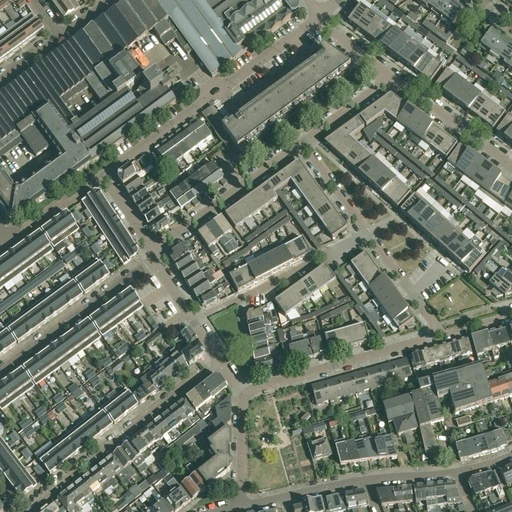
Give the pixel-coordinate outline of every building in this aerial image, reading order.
[(295,17),(298,14),(299,11),(290,0),(128,0),(0,94),(0,207),(8,218),(18,219),(32,208),(71,181),(77,177),(76,176),(91,165),(92,166),(172,106),(191,92),(186,86),(184,88),(183,87),(170,96),(166,90),(178,82),(167,68),(156,77),(143,86),(150,95),(137,105),(126,91),(142,79),(129,61),(123,53),(154,31),(165,47),(176,39),(187,55),(193,51),(212,77),(248,51),(293,18),(293,17),(295,17)] [(57,0),(52,4),(58,11),(73,0),(57,0)] [(64,20),(79,8),(73,0),(58,11),(64,20)] [(427,8),(432,11),(440,0),(425,0),(422,6),(426,9),(427,8)] [(440,0),(432,11),(442,18),(452,4),(446,0),(440,0)] [(6,1),(1,5),(4,9),(9,5),(6,1)] [(26,6),(24,3),(22,1),(17,5),(20,10),(26,6)] [(384,8),(392,13),(395,10),(387,4),(384,8)] [(462,11),(452,4),(442,18),(452,25),(462,11)] [(356,29),(368,12),(360,6),(356,11),(353,9),(344,15),(349,21),(348,22),(356,29)] [(403,16),(395,10),(392,13),(401,20),(403,16)] [(356,29),(364,35),(377,18),(368,12),(356,29)] [(32,15),(24,21),(28,26),(35,37),(44,31),(43,29),(36,20),(32,15)] [(414,15),(410,20),(415,24),(419,18),(414,15)] [(411,22),(403,16),(401,20),(409,26),(411,22)] [(364,35),(373,41),(385,24),(377,18),(364,35)] [(373,41),(381,47),(393,31),(393,30),(395,27),(395,28),(396,26),(388,20),(385,24),(373,41)] [(24,21),(16,27),(20,31),(28,42),(35,37),(28,26),(24,21)] [(420,28),(411,22),(409,26),(417,32),(420,28)] [(381,47),(389,53),(406,30),(397,24),(396,26),(395,28),(395,27),(393,30),(393,31),(381,47)] [(9,32),(8,32),(12,37),(20,48),(28,42),(20,31),(16,27),(9,32)] [(428,35),(420,28),(417,32),(426,38),(428,35)] [(389,53),(397,59),(414,36),(406,30),(389,53)] [(4,36),(1,38),(12,54),(15,51),(20,48),(12,37),(8,32),(6,34),(4,36)] [(480,47),(490,54),(500,39),(491,32),(480,47)] [(437,41),(428,35),(426,38),(434,44),(437,41)] [(397,59),(405,65),(417,49),(418,49),(420,47),(423,42),(414,36),(397,59)] [(1,38),(0,38),(0,54),(4,60),(12,54),(1,38)] [(490,54),(499,61),(510,46),(500,39),(490,54)] [(445,47),(437,41),(434,44),(442,50),(445,47)] [(503,66),(508,69),(511,63),(511,48),(510,47),(510,46),(499,61),(504,64),(503,66)] [(405,65),(413,71),(426,55),(428,53),(420,47),(418,49),(417,49),(405,65)] [(453,53),(445,47),(442,50),(451,56),(453,53)] [(213,106),(201,114),(239,166),(246,161),(238,150),(350,68),(324,48),(319,51),(323,56),(326,54),(327,57),(229,129),(213,106)] [(460,55),(472,64),(477,58),(464,49),(460,55)] [(413,71),(422,78),(434,61),(437,58),(436,58),(438,56),(429,50),(428,53),(426,55),(413,71)] [(456,60),(464,66),(466,63),(458,56),(456,60)] [(430,84),(442,67),(444,65),(440,62),(441,61),(437,58),(434,61),(422,78),(430,84)] [(464,66),(472,72),(475,69),(466,63),(464,66)] [(479,69),(483,72),(487,66),(483,63),(479,69)] [(472,72),(477,76),(474,80),(477,83),(480,78),(481,78),(483,75),(475,69),(472,72)] [(447,71),(435,87),(443,94),(456,77),(447,71)] [(494,80),(497,82),(498,83),(502,77),(498,74),(494,80)] [(481,78),(489,84),(491,81),(483,75),(481,78)] [(443,94),(452,100),(464,83),(456,77),(443,94)] [(501,85),(507,90),(511,84),(505,80),(506,80),(502,77),(498,83),(501,85)] [(489,84),(497,91),(500,87),(499,87),(501,85),(498,83),(497,82),(495,84),(491,81),(489,84)] [(452,100),(460,106),(472,90),(464,83),(452,100)] [(460,106),(468,112),(484,91),(477,86),(474,91),(472,90),(460,106)] [(497,91),(505,97),(508,94),(500,87),(497,91)] [(476,118),(488,102),(492,96),(484,91),(468,112),(476,118)] [(378,105),(373,108),(379,117),(384,114),(388,117),(399,102),(390,95),(377,105),(378,105)] [(408,108),(399,102),(388,117),(397,123),(408,108)] [(476,118),(484,124),(497,108),(488,102),(476,118)] [(383,124),(379,117),(373,108),(368,111),(367,110),(367,111),(368,112),(359,118),(360,118),(366,127),(376,120),(377,122),(363,132),(370,144),(372,141),(372,139),(383,124)] [(404,129),(405,129),(416,115),(408,108),(397,123),(393,128),(401,134),(404,129)] [(493,131),(493,130),(505,114),(497,108),(484,124),(493,131)] [(424,121),(416,115),(405,129),(413,135),(424,121)] [(511,119),(508,117),(496,133),(505,139),(511,129),(511,119)] [(348,125),(345,128),(350,139),(364,128),(358,120),(358,119),(349,125),(348,124),(348,125)] [(212,137),(201,123),(197,125),(194,120),(190,123),(193,128),(204,143),(212,137)] [(413,135),(421,141),(432,127),(424,121),(413,135)] [(190,131),(187,125),(183,129),(186,134),(197,148),(204,143),(193,128),(190,131)] [(440,133),(432,127),(421,141),(429,147),(440,133)] [(350,139),(345,128),(340,133),(339,132),(324,143),(325,144),(336,154),(350,139)] [(377,133),(383,139),(386,135),(380,130),(377,133)] [(179,131),(175,134),(179,139),(190,154),(197,148),(186,134),(183,136),(179,131)] [(448,139),(440,133),(429,147),(438,154),(448,139)] [(383,139),(392,146),(395,142),(386,135),(383,139)] [(168,139),(172,144),(183,159),(190,154),(179,139),(176,141),(173,136),(168,139)] [(375,141),(382,147),(385,144),(378,137),(375,141)] [(358,146),(350,139),(336,154),(344,161),(358,146)] [(446,160),(457,145),(448,139),(438,154),(446,160)] [(166,141),(161,144),(165,149),(176,164),(183,159),(172,144),(169,146),(166,141)] [(392,146),(400,152),(403,149),(395,142),(392,146)] [(388,157),(391,154),(394,151),(385,144),(382,147),(386,151),(385,152),(387,153),(386,155),(386,156),(388,157)] [(158,146),(154,149),(169,169),(176,164),(165,149),(162,151),(158,146)] [(344,161),(351,168),(365,152),(358,146),(344,161)] [(459,147),(443,169),(451,175),(450,177),(453,173),(456,170),(468,153),(459,147)] [(400,152),(409,160),(412,156),(403,149),(400,152)] [(391,154),(399,161),(401,157),(394,151),(391,154)] [(351,168),(359,174),(373,159),(365,152),(351,168)] [(456,170),(453,173),(461,179),(464,176),(476,160),(468,153),(456,170)] [(382,155),(379,158),(386,165),(389,162),(382,155)] [(409,160),(416,166),(419,162),(412,156),(409,160)] [(145,157),(140,160),(147,169),(151,166),(149,164),(145,157)] [(399,161),(408,168),(411,165),(401,157),(399,161)] [(380,166),(373,159),(359,174),(367,181),(380,166)] [(461,179),(458,183),(459,184),(462,179),(464,176),(472,182),(484,166),(476,160),(464,176),(461,179)] [(298,162),(296,164),(284,172),(284,173),(280,175),(287,186),(291,183),(290,181),(305,171),(298,162)] [(416,166),(425,173),(428,169),(419,162),(416,166)] [(137,168),(135,164),(119,175),(118,179),(123,187),(141,173),(142,173),(138,167),(137,168)] [(227,184),(213,164),(206,169),(217,183),(219,182),(223,187),(227,184)] [(408,168),(415,174),(418,171),(411,165),(408,168)] [(139,180),(144,176),(153,170),(151,166),(147,169),(142,173),(141,173),(123,187),(129,197),(142,188),(143,187),(139,180)] [(388,173),(380,166),(367,181),(374,188),(388,173)] [(484,166),(472,182),(480,188),(492,172),(484,166)] [(212,187),(216,192),(220,189),(216,184),(217,183),(206,169),(199,174),(210,189),(212,187)] [(425,173),(432,179),(435,175),(428,169),(425,173)] [(311,179),(305,171),(290,181),(291,183),(296,190),(311,179)] [(415,174),(423,181),(426,177),(418,171),(415,174)] [(480,188),(478,191),(486,197),(488,194),(501,178),(492,172),(480,188)] [(395,180),(388,173),(374,188),(382,195),(395,180)] [(209,197),(213,194),(209,189),(210,189),(199,174),(192,179),(202,194),(205,192),(209,197)] [(276,194),(280,191),(287,186),(280,175),(275,178),(274,178),(274,179),(266,185),(274,196),(275,195),(276,194)] [(160,182),(157,178),(157,177),(154,179),(154,180),(143,187),(142,188),(129,197),(135,206),(148,197),(145,192),(154,185),(160,182)] [(442,187),(445,184),(437,177),(434,181),(442,187)] [(488,194),(486,197),(494,203),(496,200),(509,184),(501,178),(488,194)] [(202,202),(206,199),(202,194),(192,179),(184,185),(195,199),(198,197),(202,202)] [(317,187),(311,179),(296,190),(302,198),(317,187)] [(403,187),(395,180),(382,195),(389,202),(403,187)] [(433,190),(436,186),(428,180),(425,183),(433,190)] [(450,194),(453,190),(445,184),(442,187),(450,194)] [(496,200),(494,203),(502,209),(505,207),(511,196),(511,186),(509,184),(496,200)] [(191,202),(195,207),(199,204),(195,199),(184,185),(177,190),(188,204),(188,205),(188,204),(191,202)] [(275,195),(274,196),(266,185),(258,191),(270,207),(279,201),(275,195)] [(441,196),(444,193),(436,186),(433,190),(441,196)] [(323,195),(317,187),(302,198),(308,206),(323,195)] [(397,209),(411,194),(403,187),(389,202),(397,209)] [(165,193),(162,188),(157,192),(160,197),(165,193)] [(188,213),(192,210),(188,204),(188,205),(188,204),(177,190),(170,195),(181,210),(184,208),(188,213)] [(458,201),(460,197),(461,197),(453,190),(450,194),(458,201)] [(262,213),(270,207),(258,191),(250,197),(262,213)] [(276,194),(281,200),(285,198),(280,191),(276,194)] [(82,202),(87,210),(103,200),(99,194),(95,193),(82,202)] [(135,206),(140,213),(142,216),(155,207),(151,201),(157,198),(154,193),(148,197),(135,206)] [(449,203),(452,199),(444,193),(441,196),(449,203)] [(400,211),(400,212),(408,219),(417,209),(417,208),(422,203),(424,201),(416,194),(414,196),(400,211)] [(308,206),(314,214),(329,204),(323,195),(308,206)] [(417,209),(408,219),(416,226),(418,223),(423,217),(429,210),(432,208),(436,203),(428,196),(424,201),(422,203),(417,208),(417,209)] [(253,219),(262,213),(250,197),(242,203),(253,219)] [(466,207),(469,204),(461,197),(460,197),(458,201),(466,207)] [(161,216),(158,212),(164,208),(164,207),(171,202),(168,198),(155,207),(142,216),(148,226),(161,216)] [(290,206),(285,198),(281,200),(287,209),(290,206)] [(457,210),(460,206),(452,199),(449,203),(457,210)] [(87,210),(92,218),(108,207),(103,200),(87,210)] [(245,225),(253,219),(242,203),(233,209),(245,225)] [(314,214),(320,223),(335,212),(329,204),(314,214)] [(473,214),(476,210),(469,204),(466,207),(473,214)] [(287,209),(293,217),(296,215),(290,206),(287,209)] [(465,216),(468,213),(460,206),(457,210),(465,216)] [(92,218),(97,226),(113,215),(108,207),(92,218)] [(418,223),(416,226),(423,232),(430,225),(437,217),(439,214),(433,209),(432,208),(429,210),(423,217),(418,223)] [(236,231),(237,231),(245,225),(233,209),(225,215),(236,231)] [(430,225),(423,232),(431,239),(437,233),(445,224),(447,221),(451,217),(443,210),(439,214),(437,217),(430,225)] [(481,220),(484,217),(476,210),(473,214),(481,220)] [(77,211),(71,215),(74,219),(80,215),(77,211)] [(286,212),(279,218),(281,221),(289,216),(286,212)] [(320,223),(326,231),(341,220),(335,212),(320,223)] [(67,213),(66,214),(58,220),(70,237),(79,230),(67,213)] [(158,234),(169,226),(173,223),(172,220),(172,217),(169,213),(150,228),(154,234),(158,234)] [(473,223),(476,219),(468,213),(465,216),(473,223)] [(82,214),(80,215),(74,219),(77,223),(84,217),(82,214)] [(97,226),(103,234),(119,223),(113,215),(97,226)] [(293,217),(299,225),(302,223),(296,215),(293,217)] [(289,217),(282,222),(284,226),(292,220),(289,217)] [(489,227),(492,224),(492,223),(484,217),(481,220),(489,227)] [(228,235),(232,232),(221,218),(213,223),(234,252),(239,249),(233,241),(228,235)] [(279,218),(270,224),(273,227),(281,221),(279,218)] [(481,229),(484,226),(476,219),(473,223),(477,225),(474,228),(478,232),(481,229)] [(58,220),(50,226),(62,243),(70,237),(58,220)] [(347,229),(345,226),(341,220),(326,231),(332,240),(340,234),(342,236),(349,231),(348,231),(347,232),(346,230),(347,229)] [(437,233),(431,239),(438,246),(443,241),(452,231),(455,228),(447,221),(445,224),(437,233)] [(282,222),(274,228),(277,231),(284,226),(282,222)] [(103,234),(108,242),(124,231),(119,223),(103,234)] [(229,254),(231,253),(234,252),(213,223),(205,229),(216,244),(219,241),(224,247),(229,254)] [(308,231),(302,223),(299,225),(305,233),(308,231)] [(497,233),(500,230),(492,223),(492,224),(489,227),(497,233)] [(270,224),(262,230),(264,233),(273,227),(270,224)] [(42,232),(54,249),(62,243),(50,226),(42,232)] [(489,236),(492,232),(484,226),(481,229),(489,236)] [(274,228),(265,234),(268,238),(277,231),(274,228)] [(216,266),(219,264),(214,257),(218,254),(217,252),(212,246),(216,244),(205,229),(198,235),(208,249),(213,255),(210,257),(211,259),(214,263),(216,266)] [(85,234),(88,238),(94,234),(91,230),(85,234)] [(262,230),(253,236),(256,240),(264,233),(262,230)] [(450,248),(446,253),(453,260),(457,256),(467,244),(470,242),(474,237),(467,230),(462,235),(460,238),(450,248)] [(505,240),(508,237),(508,236),(500,230),(497,233),(505,240)] [(108,242),(113,250),(129,239),(124,231),(108,242)] [(305,233),(311,242),(314,239),(308,231),(305,233)] [(443,241),(438,246),(446,253),(450,248),(460,238),(452,231),(443,241)] [(492,232),(489,236),(494,240),(491,244),(494,246),(500,239),(492,232)] [(53,251),(40,233),(31,239),(45,257),(53,251)] [(265,234),(257,240),(260,244),(268,238),(265,234)] [(253,236),(245,242),(246,245),(248,245),(256,240),(253,236)] [(457,256),(453,260),(461,267),(463,264),(475,251),(478,248),(482,243),(474,237),(470,242),(467,244),(457,256)] [(201,247),(195,238),(191,240),(197,250),(201,247)] [(31,239),(23,245),(36,263),(45,257),(31,239)] [(113,250),(118,257),(134,247),(129,239),(113,250)] [(303,239),(293,244),(302,260),(311,255),(303,239)] [(321,248),(314,239),(311,242),(317,250),(321,248)] [(248,247),(249,248),(251,250),(260,244),(257,240),(248,247)] [(501,242),(495,249),(497,251),(498,252),(505,244),(505,243),(503,242),(502,243),(501,242)] [(187,244),(182,247),(171,254),(170,259),(174,265),(188,256),(187,255),(192,252),(187,244)] [(293,244),(284,248),(292,265),(302,260),(293,244)] [(23,245),(15,251),(28,269),(36,263),(23,245)] [(87,246),(81,251),(78,253),(80,256),(89,249),(87,246)] [(93,251),(96,256),(102,251),(99,247),(93,251)] [(118,257),(124,266),(137,257),(138,253),(134,247),(118,257)] [(78,248),(70,254),(72,257),(78,253),(81,251),(78,248)] [(251,251),(251,250),(249,248),(241,252),(243,256),(251,251)] [(284,248),(275,253),(283,269),(292,265),(284,248)] [(463,264),(461,267),(469,274),(483,258),(479,255),(482,251),(478,248),(475,251),(463,264)] [(495,249),(488,257),(491,260),(493,257),(494,257),(498,252),(497,251),(495,249)] [(15,251),(7,257),(20,275),(28,269),(15,251)] [(174,265),(179,272),(199,260),(197,256),(196,257),(192,252),(187,255),(188,256),(174,265)] [(241,252),(232,258),(234,262),(243,256),(241,252)] [(357,257),(359,259),(351,265),(357,273),(372,263),(365,254),(364,255),(362,254),(364,252),(357,257)] [(494,257),(493,257),(498,261),(502,256),(501,255),(498,252),(494,257)] [(48,257),(51,263),(60,259),(57,253),(48,257)] [(72,261),(80,256),(78,253),(72,257),(70,258),(72,261)] [(275,253),(266,258),(274,274),(283,269),(275,253)] [(63,259),(63,260),(65,262),(70,258),(72,257),(70,254),(63,259)] [(7,257),(0,262),(0,265),(12,281),(20,275),(7,257)] [(488,257),(481,265),(484,268),(491,260),(488,257)] [(225,268),(234,262),(232,258),(222,264),(225,268)] [(266,258),(257,263),(265,279),(274,274),(266,258)] [(97,260),(88,267),(100,284),(109,277),(97,260)] [(179,272),(185,281),(199,272),(205,269),(203,266),(202,263),(199,260),(179,272)] [(61,262),(52,268),(54,270),(62,264),(61,262)] [(113,267),(110,263),(104,267),(107,271),(113,267)] [(257,263),(248,267),(256,283),(265,279),(257,263)] [(378,271),(372,263),(357,273),(363,282),(378,271)] [(55,276),(65,268),(62,264),(54,270),(52,272),(55,276)] [(0,265),(0,282),(4,288),(12,281),(0,265)] [(481,265),(474,272),(477,275),(481,271),(484,274),(487,270),(484,268),(481,265)] [(316,272),(327,287),(331,292),(339,286),(325,266),(316,272)] [(88,267),(80,272),(93,289),(100,284),(88,267)] [(248,267),(239,272),(247,288),(256,283),(248,267)] [(52,268),(44,274),(46,276),(52,272),(54,270),(52,268)] [(502,269),(496,276),(498,278),(501,281),(507,286),(511,290),(511,276),(509,274),(508,273),(502,269)] [(202,276),(199,272),(185,281),(191,290),(216,274),(213,270),(209,270),(205,272),(206,273),(202,276)] [(337,271),(334,273),(342,284),(345,282),(340,274),(339,274),(337,271)] [(363,282),(369,290),(384,279),(378,271),(363,282)] [(47,281),(55,276),(52,272),(46,276),(44,278),(47,281)] [(72,279),(84,295),(93,289),(80,272),(72,279)] [(215,282),(223,276),(219,272),(216,274),(191,290),(197,299),(211,290),(208,286),(215,282)] [(229,277),(238,293),(247,288),(239,272),(229,277)] [(316,272),(308,278),(319,293),(327,287),(316,272)] [(44,274),(36,280),(38,282),(44,278),(46,276),(44,274)] [(496,276),(489,285),(494,289),(491,293),(496,298),(503,296),(505,298),(507,295),(511,293),(511,290),(507,286),(501,281),(498,278),(496,276)] [(39,287),(47,281),(44,278),(38,282),(36,284),(39,287)] [(308,278),(300,284),(311,299),(319,293),(308,278)] [(369,290),(375,298),(389,288),(384,279),(369,290)] [(36,280),(28,286),(29,288),(36,284),(38,282),(36,280)] [(83,297),(70,280),(62,286),(75,303),(83,297)] [(348,293),(351,290),(345,282),(342,284),(348,293)] [(31,293),(39,287),(36,284),(29,288),(28,289),(31,293)] [(300,284),(292,290),(302,305),(311,299),(300,284)] [(28,286),(20,292),(21,294),(28,289),(29,288),(28,286)] [(62,286),(54,292),(67,308),(75,303),(62,286)] [(219,302),(216,297),(225,291),(221,286),(198,301),(202,307),(206,308),(219,302)] [(375,298),(381,306),(395,296),(389,288),(375,298)] [(22,299),(31,293),(28,289),(21,294),(20,295),(22,299)] [(292,290),(284,296),(294,311),(302,305),(292,290)] [(354,301),(357,298),(351,290),(348,293),(354,301)] [(143,307),(131,291),(122,297),(135,314),(143,307)] [(20,292),(11,298),(13,300),(20,295),(21,294),(20,292)] [(54,292),(46,298),(58,314),(67,308),(54,292)] [(14,305),(22,299),(20,295),(13,300),(12,301),(14,305)] [(284,296),(275,302),(275,303),(286,317),(294,311),(284,296)] [(381,306),(387,315),(401,304),(395,296),(381,306)] [(122,297),(114,303),(127,319),(135,314),(122,297)] [(11,298),(3,304),(5,306),(12,301),(13,300),(11,298)] [(46,298),(38,304),(50,320),(58,314),(46,298)] [(347,298),(339,302),(341,306),(349,302),(347,298)] [(363,307),(357,298),(354,301),(357,306),(360,309),(363,307)] [(6,311),(14,305),(12,301),(5,306),(4,307),(6,311)] [(339,302),(329,306),(331,310),(341,306),(339,302)] [(114,303),(106,309),(119,325),(127,319),(114,303)] [(368,303),(363,307),(369,315),(374,311),(368,303)] [(38,304),(30,309),(42,326),(50,320),(38,304)] [(387,315),(393,323),(407,312),(401,304),(387,315)] [(348,305),(339,310),(341,314),(350,310),(348,305)] [(81,306),(75,311),(79,315),(85,311),(81,306)] [(329,306),(319,311),(321,315),(331,310),(329,306)] [(363,314),(360,309),(357,306),(354,308),(360,316),(363,314)] [(363,307),(360,309),(363,314),(366,317),(369,315),(363,307)] [(262,316),(260,308),(256,311),(249,314),(246,319),(248,327),(272,321),(272,320),(270,314),(262,316)] [(30,309),(22,315),(34,332),(42,326),(30,309)] [(106,309),(98,314),(110,331),(119,325),(106,309)] [(339,310),(328,315),(330,319),(341,314),(339,310)] [(312,319),(314,318),(321,315),(319,311),(313,314),(311,315),(312,319)] [(374,312),(374,311),(369,315),(375,323),(380,320),(374,312)] [(414,321),(412,318),(407,312),(393,323),(399,332),(406,327),(408,330),(414,328),(414,327),(413,322),(414,321)] [(90,320),(102,337),(110,331),(98,314),(90,320)] [(22,315),(14,321),(26,338),(34,332),(22,315)] [(328,315),(319,319),(321,323),(330,319),(328,315)] [(375,323),(369,315),(366,317),(372,326),(375,323)] [(154,323),(149,316),(145,318),(149,323),(150,325),(154,323)] [(266,334),(264,327),(268,326),(278,323),(276,319),(272,320),(272,321),(248,327),(250,339),(266,335),(266,334)] [(6,327),(18,344),(26,338),(14,321),(6,327)] [(101,339),(88,322),(80,328),(92,345),(101,339)] [(137,334),(141,331),(136,323),(132,327),(137,334)] [(159,329),(154,323),(150,325),(150,326),(155,332),(159,329)] [(381,331),(375,323),(372,326),(378,334),(381,331)] [(369,343),(369,341),(374,338),(370,332),(367,333),(364,325),(354,328),(359,346),(369,343)] [(16,345),(4,328),(0,331),(0,340),(8,351),(16,345)] [(80,328),(72,334),(84,350),(92,345),(80,328)] [(329,354),(340,351),(335,334),(334,334),(333,328),(326,330),(326,331),(323,332),(329,354)] [(354,328),(344,331),(349,348),(359,346),(354,328)] [(506,329),(496,332),(501,348),(505,347),(507,353),(508,353),(509,355),(509,357),(510,362),(511,361),(511,352),(510,346),(506,329)] [(188,352),(182,357),(189,367),(203,357),(203,352),(189,331),(181,336),(190,349),(187,350),(188,352)] [(344,331),(335,334),(340,351),(349,348),(344,331)] [(142,332),(138,335),(143,341),(146,338),(142,332)] [(250,339),(253,351),(275,345),(267,347),(266,340),(273,339),(272,336),(276,335),(275,332),(271,333),(266,334),(266,335),(250,339)] [(307,334),(309,343),(314,358),(324,355),(320,340),(315,341),(313,332),(307,334)] [(496,332),(488,334),(492,351),(497,349),(501,348),(496,332)] [(164,337),(160,333),(153,339),(156,343),(164,337)] [(72,334),(64,340),(76,356),(84,350),(72,334)] [(488,334),(478,337),(483,353),(483,357),(488,356),(487,352),(492,351),(488,334)] [(139,344),(143,341),(138,335),(135,338),(139,344)] [(309,343),(305,344),(303,336),(297,338),(303,361),(314,358),(309,343)] [(478,337),(471,339),(476,355),(476,356),(477,358),(479,366),(490,363),(488,356),(483,357),(483,353),(478,337)] [(289,349),(293,364),(303,361),(297,338),(291,340),(293,347),(289,349)] [(153,339),(145,345),(148,349),(156,343),(153,339)] [(0,340),(0,356),(0,357),(8,351),(0,340)] [(64,340),(56,346),(68,362),(76,356),(64,340)] [(472,355),(467,340),(458,343),(466,371),(473,369),(472,364),(469,365),(467,357),(472,355)] [(122,347),(126,353),(130,350),(126,344),(124,341),(120,344),(122,347)] [(453,361),(457,359),(459,364),(461,373),(466,371),(458,343),(448,345),(453,361)] [(253,351),(254,362),(269,357),(278,355),(275,345),(253,351)] [(448,345),(439,348),(446,372),(451,371),(448,362),(453,361),(448,345)] [(56,346),(47,352),(60,368),(68,362),(56,346)] [(140,346),(136,349),(141,356),(145,353),(140,346)] [(122,347),(114,353),(119,359),(123,356),(126,353),(122,347)] [(434,366),(439,364),(441,371),(443,377),(447,375),(446,372),(439,348),(430,351),(434,366)] [(174,357),(170,361),(180,374),(188,368),(174,350),(170,353),(174,357)] [(430,351),(420,354),(428,380),(433,379),(430,367),(434,366),(430,351)] [(47,352),(40,358),(52,374),(60,368),(47,352)] [(416,371),(421,369),(423,376),(417,377),(419,383),(428,380),(420,354),(412,356),(416,371)] [(40,358),(32,363),(44,380),(52,374),(40,358)] [(108,358),(104,361),(109,367),(113,364),(108,358)] [(279,368),(276,358),(255,364),(256,372),(259,373),(279,368)] [(162,359),(159,362),(172,380),(180,374),(170,361),(166,364),(162,359)] [(411,378),(406,360),(392,364),(398,384),(405,382),(404,380),(411,378)] [(100,364),(105,369),(109,367),(104,361),(100,364)] [(125,366),(122,362),(121,362),(113,368),(116,373),(125,366)] [(159,362),(155,365),(151,368),(164,386),(172,380),(159,362)] [(24,369),(36,386),(44,380),(32,363),(24,369)] [(392,364),(379,368),(384,387),(391,385),(391,384),(397,382),(398,384),(392,364)] [(480,367),(473,369),(466,371),(461,373),(432,381),(438,402),(451,399),(455,416),(492,403),(486,385),(485,380),(483,374),(482,373),(480,367)] [(110,377),(114,374),(110,368),(106,371),(110,377)] [(156,393),(164,386),(151,368),(143,375),(148,381),(156,393)] [(379,368),(365,372),(371,391),(378,389),(377,388),(384,386),(384,387),(379,368)] [(92,370),(88,373),(93,379),(96,376),(92,370)] [(34,387),(22,371),(14,376),(26,393),(34,387)] [(490,371),(483,374),(485,380),(493,377),(490,371)] [(365,372),(352,375),(357,395),(364,393),(364,392),(370,390),(371,391),(365,372)] [(509,398),(511,397),(511,381),(509,373),(502,376),(503,380),(504,380),(509,398)] [(101,383),(100,382),(105,379),(101,374),(97,378),(93,381),(97,387),(101,383)] [(150,398),(156,393),(148,381),(143,375),(137,379),(145,389),(144,390),(150,398)] [(352,375),(338,379),(344,399),(350,397),(350,395),(357,394),(357,395),(352,375)] [(14,376),(6,383),(22,405),(30,399),(26,394),(26,393),(14,376)] [(215,377),(210,381),(219,394),(224,400),(228,397),(223,391),(227,388),(220,377),(215,377)] [(338,379),(325,383),(331,403),(337,401),(337,399),(343,397),(343,399),(344,399),(338,379)] [(503,380),(497,382),(496,382),(502,400),(509,398),(504,380),(503,380)] [(210,381),(202,387),(212,400),(216,397),(220,402),(221,404),(225,401),(224,401),(224,400),(219,394),(210,381)] [(418,385),(420,394),(425,413),(429,426),(430,426),(430,425),(443,422),(438,402),(432,381),(418,385)] [(496,382),(490,384),(486,385),(492,403),(502,400),(496,382)] [(6,383),(0,386),(0,391),(10,405),(11,404),(16,410),(22,405),(6,383)] [(330,403),(331,403),(325,383),(311,387),(317,407),(324,405),(323,403),(329,401),(330,403)] [(82,387),(79,384),(76,386),(75,384),(73,386),(78,392),(80,390),(79,389),(82,387)] [(73,396),(75,394),(78,392),(73,386),(68,390),(73,396)] [(202,387),(194,393),(204,406),(208,412),(211,409),(207,403),(211,400),(212,400),(202,387)] [(134,397),(139,405),(150,398),(144,390),(139,393),(136,388),(130,393),(134,397)] [(84,395),(80,390),(78,392),(75,394),(78,399),(84,395)] [(138,407),(126,390),(117,397),(130,413),(138,407)] [(0,409),(2,411),(10,405),(0,391),(0,409)] [(194,393),(186,399),(196,412),(199,409),(204,415),(208,412),(204,406),(194,393)] [(73,396),(67,400),(70,403),(75,399),(76,401),(78,399),(75,394),(73,396)] [(420,394),(411,397),(416,417),(425,455),(438,451),(430,426),(429,426),(425,413),(420,394)] [(57,406),(61,403),(56,397),(52,400),(57,406)] [(117,397),(110,403),(122,419),(130,413),(117,397)] [(411,397),(382,405),(384,411),(388,425),(394,424),(398,436),(416,431),(413,418),(416,417),(411,397)] [(210,415),(216,423),(230,412),(231,400),(230,399),(216,411),(210,415)] [(185,400),(177,407),(187,420),(191,427),(200,421),(197,417),(193,420),(191,417),(195,414),(185,400)] [(102,409),(114,425),(122,419),(110,403),(102,409)] [(63,404),(59,406),(63,412),(67,409),(63,404)] [(55,409),(55,410),(60,415),(63,412),(59,406),(55,409)] [(177,407),(169,413),(179,427),(183,423),(188,430),(191,427),(187,420),(177,407)] [(39,419),(43,416),(39,410),(35,414),(39,419)] [(113,427),(100,410),(92,416),(105,433),(113,427)] [(207,437),(209,440),(209,441),(230,424),(230,412),(216,423),(212,426),(215,431),(207,437)] [(366,418),(365,412),(355,415),(357,421),(367,419),(366,418)] [(169,413),(161,419),(171,433),(177,439),(180,436),(175,430),(179,427),(169,413)] [(357,421),(355,415),(347,417),(349,424),(357,421)] [(92,416),(84,423),(97,439),(105,433),(92,416)] [(27,428),(33,424),(28,417),(25,419),(26,420),(23,422),(27,428)] [(456,421),(458,428),(471,424),(469,417),(456,421)] [(43,419),(39,421),(44,427),(48,424),(43,419)] [(161,419),(153,425),(163,439),(167,436),(170,439),(173,443),(177,439),(171,433),(161,419)] [(347,430),(344,419),(338,421),(339,425),(340,425),(342,432),(341,432),(344,441),(345,446),(350,464),(359,463),(354,447),(353,444),(349,445),(348,441),(345,431),(347,430)] [(339,425),(338,421),(338,420),(328,423),(330,429),(339,426),(339,425)] [(202,421),(196,426),(201,432),(208,427),(203,421),(202,421)] [(16,430),(16,432),(18,434),(27,428),(23,422),(19,425),(20,427),(16,430)] [(494,424),(497,434),(492,435),(497,451),(506,448),(499,422),(494,424)] [(84,423),(76,429),(89,445),(97,439),(84,423)] [(492,435),(488,437),(484,423),(479,424),(488,454),(496,452),(497,451),(492,435)] [(324,424),(312,427),(314,434),(326,430),(324,424)] [(475,426),(478,440),(474,441),(479,457),(488,454),(479,424),(475,426)] [(153,425),(145,431),(155,445),(159,450),(161,452),(164,449),(159,442),(163,439),(153,425)] [(36,434),(31,427),(28,430),(32,436),(33,437),(36,434)] [(198,475),(199,477),(208,488),(216,482),(224,476),(230,471),(231,451),(230,451),(230,440),(230,427),(208,444),(212,450),(213,452),(208,455),(210,458),(206,461),(210,466),(206,469),(203,471),(198,475)] [(306,436),(314,434),(312,427),(305,429),(306,436)] [(76,429),(68,435),(81,451),(89,445),(76,429)] [(28,439),(32,436),(28,430),(20,436),(22,439),(26,436),(28,439)] [(397,458),(392,438),(386,440),(383,430),(380,431),(381,436),(387,460),(397,458)] [(145,431),(137,438),(151,456),(159,450),(155,445),(145,431)] [(18,436),(15,433),(9,437),(12,441),(18,436)] [(68,435),(60,441),(73,457),(81,451),(68,435)] [(373,441),(373,442),(373,443),(378,461),(387,460),(381,436),(377,437),(378,442),(374,443),(373,441)] [(470,460),(479,457),(474,441),(470,442),(469,438),(466,439),(466,437),(464,437),(464,438),(470,460)] [(137,438),(129,444),(140,457),(144,463),(152,457),(151,456),(137,438)] [(373,441),(367,442),(366,438),(362,439),(368,462),(378,461),(373,443),(373,442),(373,441)] [(455,441),(460,462),(470,460),(464,438),(455,441)] [(354,443),(353,444),(354,447),(359,463),(368,462),(362,439),(358,440),(359,444),(355,446),(354,443)] [(326,440),(317,443),(322,459),(332,456),(326,440)] [(60,441),(53,447),(65,463),(73,457),(60,441)] [(344,441),(334,444),(340,465),(350,464),(345,446),(344,441)] [(42,449),(45,453),(58,469),(65,463),(53,447),(50,443),(42,449)] [(308,446),(312,462),(322,459),(317,443),(308,446)] [(129,444),(121,450),(132,464),(141,475),(148,468),(144,463),(140,457),(129,444)] [(174,444),(166,450),(169,455),(177,449),(176,448),(174,444)] [(0,449),(0,461),(11,453),(5,446),(0,449)] [(29,453),(27,449),(21,453),(24,457),(29,453)] [(121,450),(113,456),(124,470),(128,476),(129,476),(131,479),(135,476),(133,473),(128,467),(132,464),(121,450)] [(0,461),(0,473),(1,474),(17,462),(11,453),(0,461)] [(32,457),(29,453),(24,457),(26,461),(32,457)] [(37,459),(50,476),(58,469),(45,453),(37,459)] [(113,456),(105,462),(116,476),(121,482),(124,487),(129,483),(125,478),(128,476),(124,470),(113,456)] [(1,474),(7,482),(24,470),(17,462),(1,474)] [(105,462),(97,469),(108,482),(112,487),(114,489),(118,486),(112,479),(116,476),(105,462)] [(39,465),(33,470),(36,473),(42,469),(39,465)] [(190,465),(186,468),(193,477),(189,480),(200,494),(208,488),(199,477),(198,475),(197,474),(190,465)] [(511,466),(500,472),(507,487),(511,484),(511,466)] [(45,472),(42,469),(36,473),(39,477),(45,472)] [(97,469),(89,475),(100,489),(104,493),(112,487),(108,482),(97,469)] [(7,482),(13,491),(30,478),(24,470),(7,482)] [(163,471),(158,475),(162,480),(167,477),(163,471)] [(500,488),(494,474),(485,476),(492,492),(495,490),(499,499),(504,497),(500,488)] [(89,475),(81,481),(92,495),(96,499),(104,493),(100,489),(89,475)] [(170,475),(163,481),(173,493),(164,500),(173,511),(177,511),(190,502),(180,488),(170,475)] [(154,476),(146,482),(150,487),(158,481),(155,477),(154,476)] [(485,476),(476,478),(485,499),(490,497),(488,492),(491,491),(492,492),(485,476)] [(22,497),(36,487),(30,478),(13,491),(17,496),(22,497)] [(176,480),(192,500),(200,494),(189,480),(188,478),(182,482),(179,478),(176,480)] [(468,484),(471,494),(473,498),(479,496),(481,501),(485,499),(476,478),(469,480),(468,484)] [(81,481),(74,487),(84,501),(85,501),(88,505),(96,499),(92,495),(81,481)] [(145,482),(138,488),(142,493),(150,487),(146,482),(145,482)] [(455,483),(444,484),(446,503),(447,505),(462,503),(459,493),(456,494),(455,483)] [(438,507),(447,505),(446,503),(444,484),(434,485),(436,501),(438,507)] [(426,502),(426,505),(427,508),(438,507),(436,501),(434,485),(424,486),(426,502)] [(414,488),(416,503),(426,502),(424,486),(414,488)] [(74,487),(66,493),(80,511),(82,511),(83,511),(82,510),(88,505),(85,501),(84,501),(74,487)] [(412,503),(410,488),(402,489),(404,504),(412,503)] [(402,489),(392,491),(397,505),(398,510),(399,510),(399,511),(403,511),(402,505),(404,504),(402,489)] [(135,490),(130,494),(135,499),(140,496),(135,490)] [(154,490),(150,493),(155,499),(154,499),(157,503),(157,504),(158,506),(154,509),(155,511),(170,511),(163,502),(162,500),(158,496),(154,490)] [(376,493),(382,507),(397,505),(392,491),(376,493)] [(368,507),(364,492),(354,494),(357,511),(363,511),(363,508),(368,507)] [(80,511),(66,493),(58,500),(64,508),(67,511),(66,511),(80,511)] [(344,496),(348,511),(352,510),(352,511),(357,511),(354,494),(344,496)] [(125,496),(122,499),(127,505),(128,506),(131,503),(125,496)] [(342,511),(345,511),(342,497),(332,499),(334,511),(342,511)] [(323,511),(321,501),(321,499),(311,501),(313,511),(323,511)] [(323,511),(334,511),(332,499),(321,501),(323,511)] [(41,511),(59,511),(64,508),(58,500),(52,504),(41,511)] [(120,501),(114,505),(119,511),(125,508),(120,501)] [(313,511),(311,501),(303,503),(304,511),(313,511)] [(290,507),(292,511),(304,511),(303,503),(302,504),(290,507)]
